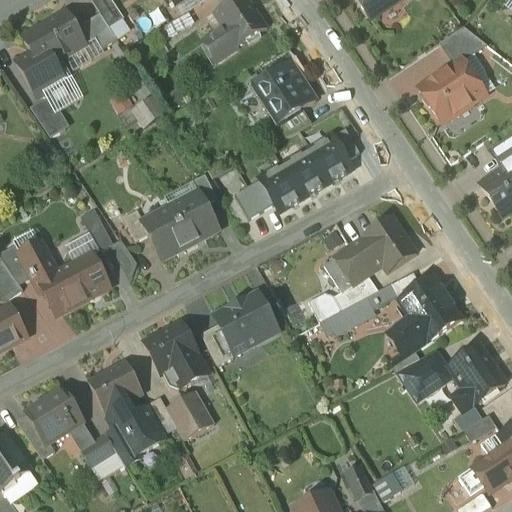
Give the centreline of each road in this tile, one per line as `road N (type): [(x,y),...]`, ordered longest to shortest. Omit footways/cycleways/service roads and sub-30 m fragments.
road 1 (residential): [(414,171),(0,395)]
road 2 (residential): [(414,171),(296,0)]
road 3 (residential): [(511,320),(414,171)]
